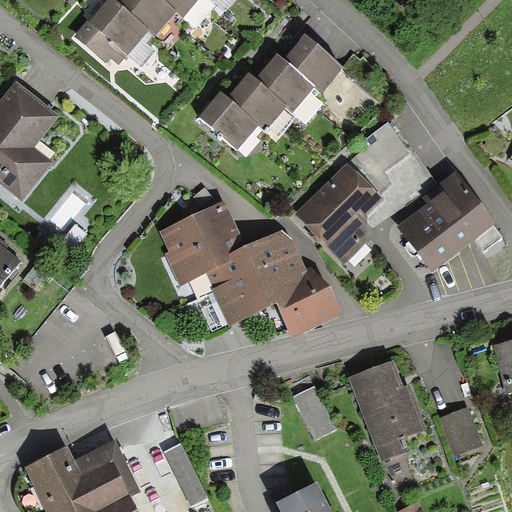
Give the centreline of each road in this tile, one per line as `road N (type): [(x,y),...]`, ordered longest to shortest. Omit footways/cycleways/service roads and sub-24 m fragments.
road 1 (residential): [(511,232),(408,87),(322,0)]
road 2 (residential): [(176,377),(147,332),(97,287),(97,270),(180,161)]
road 3 (residential): [(180,161),(267,229),(286,223),(364,334)]
road 4 (residential): [(0,23),(180,161)]
road 5 (residential): [(364,334),(176,377)]
road 6 (residential): [(176,377),(0,453)]
road 7 (residential): [(511,296),(364,334)]
